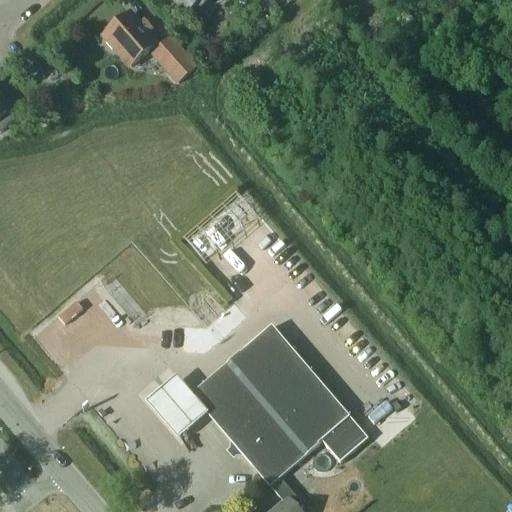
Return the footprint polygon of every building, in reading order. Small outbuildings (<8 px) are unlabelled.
[(173,0),(187,14),(197,5),(201,8),(209,0),(173,0)] [(282,12),(272,0),(265,0),(257,7),(268,22),(282,12)] [(138,26),(130,16),(104,38),(131,69),(156,47),(148,37),(154,32),(144,21),(138,26)] [(198,69),(172,38),(150,57),(176,88),(198,69)] [(0,135),(14,124),(14,119),(10,113),(11,112),(0,99),(0,135)] [(197,323),(190,329),(205,347),(212,341),(197,323)] [(299,511),(304,508),(280,480),(322,444),(340,465),(368,441),(272,329),(192,397),(232,444),(231,450),(238,458),(244,458),(283,504),(273,511),(299,511)] [(207,417),(176,381),(160,394),(145,407),(176,443),(191,430),(207,417)] [(391,408),(396,414),(401,410),(396,404),(391,408)] [(373,423),(379,431),(397,415),(396,414),(391,408),(373,423)]
